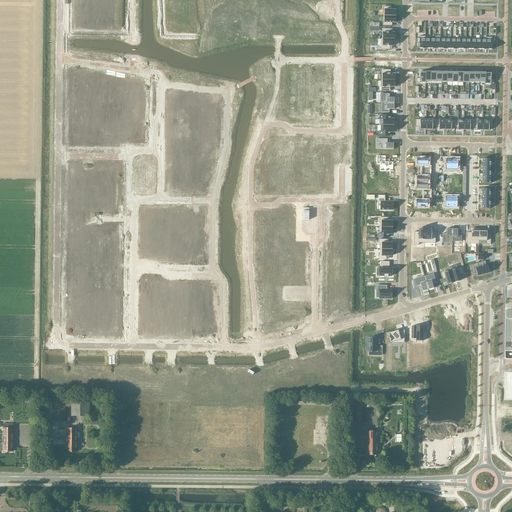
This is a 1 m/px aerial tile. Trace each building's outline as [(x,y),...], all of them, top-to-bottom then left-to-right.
[(383,6),(383,16),(395,16),(395,10),(391,10),(391,7),(383,6)] [(263,14),(263,27),(271,27),(271,22),(272,22),(272,21),(275,21),(275,11),(268,11),(268,14),(263,14)] [(383,16),(383,25),(392,26),(392,23),(395,23),(395,16),(383,16)] [(382,39),(394,39),(394,38),(395,38),(395,34),(394,34),(394,33),(390,32),(391,29),(382,29),(382,39)] [(417,38),(417,43),(419,43),(419,48),(425,49),(425,38),(425,36),(419,36),(419,38),(417,38)] [(486,39),(486,49),(492,49),(492,44),(494,44),(494,39),(492,39),(492,37),(486,37),(486,39)] [(381,39),(380,49),(390,49),(390,46),(394,46),(394,44),(395,44),(395,40),(394,40),(394,39),(382,39),(381,39)] [(70,69),(70,75),(81,75),(81,69),(84,69),(84,66),(78,66),(77,69),(70,69)] [(298,76),(298,75),(300,75),(305,75),(305,66),(289,66),(289,75),(289,76),(298,76)] [(331,77),(331,75),(331,67),(315,66),(315,75),(322,75),(322,77),(331,77)] [(378,80),(381,80),(394,80),(395,80),(395,79),(394,79),(394,77),(395,77),(394,77),(394,74),(390,74),(390,71),(390,70),(381,69),(381,80),(378,80)] [(419,83),(419,85),(425,85),(425,84),(425,72),(419,72),(419,78),(416,78),(416,83),(419,83)] [(485,73),(485,83),(484,83),(484,86),(490,86),(490,84),(494,84),(494,79),(491,79),(491,73),(485,73)] [(99,81),(99,87),(102,87),(102,84),(107,84),(108,84),(108,74),(107,74),(102,74),(102,81),(99,81)] [(108,74),(108,84),(113,84),(113,87),(116,87),(116,81),(113,81),(113,74),(108,74)] [(70,75),(70,80),(77,80),(77,83),(84,83),(84,80),(81,80),(81,75),(70,75)] [(131,84),(131,87),(138,87),(138,84),(145,84),(145,77),(140,77),(135,77),(134,77),(134,84),(131,84)] [(378,80),(381,80),(381,91),(390,91),(390,89),(389,89),(390,87),(394,87),(394,84),(395,84),(395,83),(394,83),(394,81),(395,81),(394,81),(394,80),(381,80),(378,80)] [(70,89),(70,94),(70,95),(80,95),(81,90),(84,90),(84,86),(77,86),(77,89),(70,89)] [(131,89),(131,93),(134,93),(134,98),(145,98),(145,93),(138,93),(138,90),(131,89)] [(168,95),(168,102),(172,102),(172,106),(179,106),(180,96),(175,96),(175,93),(170,93),(170,96),(168,95)] [(216,95),(216,94),(212,94),(212,95),(208,95),(208,101),(204,101),(204,106),(212,106),(212,103),(220,103),(220,95),(216,95)] [(380,94),(380,103),(381,103),(394,103),(394,97),(389,97),(389,94),(380,94)] [(70,95),(70,101),(77,101),(77,104),(83,104),(83,100),(80,100),(80,95),(70,95)] [(131,104),(131,107),(138,107),(138,104),(145,104),(145,99),(145,98),(134,98),(134,104),(131,104)] [(381,103),(381,113),(389,113),(389,109),(394,109),(394,103),(381,103)] [(70,110),(69,115),(70,115),(70,116),(80,116),(80,110),(83,110),(83,107),(77,107),(77,110),(70,110)] [(131,109),(131,112),(134,112),(134,118),(145,118),(145,112),(138,112),(138,109),(131,109)] [(304,110),(297,110),(297,109),(289,109),(288,110),(288,119),(304,119),(304,110)] [(315,110),(315,119),(331,119),(331,110),(331,109),(322,109),(322,110),(315,110)] [(216,113),(216,110),(205,110),(205,117),(208,117),(208,122),(220,122),(221,113),(216,113)] [(379,115),(379,125),(394,125),(394,119),(390,119),(390,115),(379,115)] [(70,116),(69,121),(77,121),(77,124),(83,124),(83,121),(80,121),(80,116),(70,116)] [(131,123),(131,126),(137,127),(137,123),(145,123),(145,119),(145,118),(134,118),(134,123),(131,123)] [(426,119),(426,130),(432,130),(432,127),(435,127),(435,119),(436,119),(436,118),(426,118),(426,119)] [(464,120),(464,130),(470,130),(470,128),(473,128),(473,118),(463,118),(464,120)] [(473,118),(473,128),(476,128),(476,130),(480,130),(480,131),(482,131),(482,130),(483,119),(473,118)] [(415,119),(415,127),(420,127),(420,129),(423,129),(423,130),(426,130),(426,119),(415,119)] [(435,119),(435,127),(438,127),(438,130),(442,130),(444,130),(445,130),(445,119),(436,119),(435,119)] [(445,119),(445,130),(451,130),(451,127),(454,127),(454,120),(445,119)] [(483,119),(482,130),(489,130),(489,128),(492,128),(492,119),(483,119)] [(454,120),(454,127),(457,127),(457,130),(461,130),(463,130),(464,130),(464,120),(454,120)] [(379,131),(379,135),(390,135),(390,132),(393,132),(394,125),(379,125),(380,125),(380,131),(379,131)] [(69,130),(69,136),(80,136),(80,131),(83,131),(83,127),(77,127),(77,130),(69,130)] [(131,128),(131,132),(134,132),(134,137),(145,137),(145,132),(137,132),(137,129),(131,128)] [(205,128),(205,131),(208,132),(208,139),(214,139),(214,140),(219,140),(219,139),(220,139),(220,135),(220,131),(216,131),(216,130),(214,130),(214,128),(205,128)] [(98,129),(98,135),(101,135),(101,143),(106,143),(107,143),(107,132),(102,132),(102,129),(98,129)] [(107,132),(107,143),(113,143),(113,135),(116,135),(116,129),(112,129),(112,132),(107,132)] [(168,133),(168,139),(181,139),(181,130),(171,130),(171,133),(168,133)] [(69,136),(69,142),(77,142),(77,145),(83,145),(83,141),(80,141),(80,136),(69,136)] [(131,143),(131,146),(137,146),(137,143),(145,143),(145,137),(134,137),(134,143),(131,143)] [(168,139),(168,146),(171,146),(171,149),(181,149),(181,139),(168,139)] [(266,139),(266,148),(275,148),(275,152),(282,152),(282,148),(280,148),(280,140),(266,139)] [(376,139),(376,143),(381,143),(381,149),(393,149),(393,143),(389,143),(387,143),(387,142),(387,139),(376,139)] [(296,146),(296,152),(305,152),(305,140),(299,140),(299,146),(296,146)] [(305,140),(305,152),(314,152),(314,146),(311,146),(311,140),(305,140)] [(318,145),(318,153),(323,153),(323,152),(328,152),(328,140),(322,140),(322,145),(318,145)] [(339,140),(339,152),(344,152),(344,153),(348,153),(348,146),(345,146),(345,140),(339,140)] [(205,159),(209,159),(209,160),(213,160),(213,159),(217,159),(217,151),(213,151),(213,145),(206,145),(206,151),(205,151),(205,159)] [(168,154),(168,160),(182,160),(182,151),(171,151),(171,154),(168,154)] [(258,161),(258,164),(259,164),(259,165),(273,165),(273,155),(265,155),(265,159),(259,159),(259,161),(258,161)] [(385,162),(385,156),(377,155),(376,164),(380,164),(380,171),(393,171),(393,162),(385,162)] [(417,158),(416,164),(422,164),(422,171),(428,171),(428,158),(417,158)] [(442,166),(442,172),(446,172),(446,169),(451,170),(452,159),(446,159),(446,166),(442,166)] [(452,159),(451,170),(457,170),(457,172),(461,172),(461,166),(457,166),(458,159),(452,159)] [(168,160),(167,166),(171,166),(171,170),(184,170),(184,166),(181,166),(182,160),(168,160)] [(258,166),(258,170),(259,170),(259,171),(265,171),(265,174),(273,174),(273,165),(259,165),(259,167),(258,166)] [(69,167),(69,176),(73,176),(73,180),(85,180),(85,174),(81,174),(81,167),(69,167)] [(201,169),(199,176),(212,179),(213,172),(209,171),(210,168),(203,167),(202,169),(201,169)] [(416,177),(416,182),(428,183),(428,171),(422,171),(422,177),(416,177)] [(167,177),(167,183),(179,184),(179,177),(181,177),(181,173),(174,173),(174,177),(167,177)] [(389,177),(389,176),(378,176),(377,183),(381,183),(381,190),(393,190),(393,182),(393,180),(392,180),(388,180),(388,179),(387,179),(387,177),(389,177)] [(257,183),(257,192),(270,192),(270,187),(274,187),(274,180),(263,180),(263,183),(262,183),(257,183)] [(416,182),(416,188),(421,188),(421,195),(427,195),(428,183),(416,182)] [(69,188),(69,194),(82,195),(82,184),(72,184),(72,188),(69,188)] [(69,194),(68,201),(72,201),(72,205),(82,205),(82,195),(69,194)] [(442,194),(442,200),(445,200),(445,207),(451,207),(451,196),(445,196),(445,194),(442,194)] [(451,196),(451,207),(457,207),(457,200),(460,200),(461,194),(457,194),(457,197),(451,196)] [(416,201),(416,207),(427,207),(427,195),(421,195),(421,201),(416,201)] [(378,198),(378,202),(380,202),(380,210),(392,210),(392,201),(385,201),(385,198),(378,198)] [(141,212),(141,219),(144,219),(144,217),(150,217),(150,207),(144,207),(144,212),(141,212)] [(182,207),(182,217),(187,217),(187,219),(191,219),(191,213),(188,213),(188,207),(182,207)] [(329,212),(329,218),(343,218),(343,208),(336,208),(336,212),(329,212)] [(68,216),(68,218),(81,219),(81,212),(82,212),(82,209),(76,209),(76,212),(69,212),(69,216),(68,216)] [(194,216),(194,222),(198,222),(206,222),(206,219),(207,219),(207,214),(206,214),(206,210),(198,210),(198,216),(194,216)] [(255,216),(255,229),(264,229),(264,220),(268,221),(268,213),(261,212),(261,216),(255,216)] [(279,216),(279,226),(293,226),(293,220),(287,220),(287,216),(279,216)] [(379,217),(379,227),(392,227),(392,221),(387,221),(387,217),(379,217)] [(68,218),(68,221),(69,221),(69,225),(76,225),(76,228),(82,228),(82,225),(81,225),(81,219),(68,218)] [(343,218),(329,218),(329,224),(335,224),(335,228),(343,228),(343,218)] [(279,226),(279,232),(280,232),(280,234),(287,235),(287,232),(293,232),(293,226),(279,226)] [(378,233),(378,237),(389,237),(389,234),(392,234),(392,227),(379,227),(379,233),(378,233)] [(425,243),(425,228),(418,228),(418,232),(414,232),(414,245),(419,245),(419,243),(425,243)] [(435,247),(435,232),(431,232),(431,228),(425,228),(425,243),(424,243),(424,246),(435,247)] [(442,239),(442,242),(450,243),(451,243),(452,243),(452,229),(448,229),(446,229),(446,231),(446,233),(442,233),(442,237),(442,239)] [(452,229),(452,243),(452,241),(460,241),(461,241),(461,239),(461,238),(461,237),(461,234),(459,234),(458,234),(458,232),(458,231),(458,229),(452,229)] [(467,234),(467,244),(479,244),(479,241),(479,229),(471,229),(471,234),(467,234)] [(479,229),(479,241),(486,241),(486,244),(490,244),(491,234),(487,234),(487,229),(479,229)] [(106,230),(106,235),(107,235),(106,241),(120,241),(120,234),(116,234),(116,230),(106,230)] [(329,236),(328,242),(340,242),(340,236),(341,236),(341,233),(335,233),(335,236),(329,236)] [(379,239),(379,243),(380,243),(380,249),(392,249),(392,243),(386,243),(386,239),(379,239)] [(105,247),(105,251),(116,251),(116,247),(120,248),(120,241),(106,241),(106,247),(105,247)] [(295,241),(295,249),(306,249),(306,244),(301,244),(301,241),(295,241)] [(256,246),(256,254),(269,255),(269,246),(272,246),(272,242),(261,242),(261,243),(262,243),(262,245),(261,245),(261,246),(256,246)] [(328,242),(328,248),(335,248),(335,251),(341,251),(341,248),(343,248),(343,242),(340,242),(328,242)] [(195,245),(195,255),(199,255),(199,262),(207,262),(207,251),(202,251),(202,245),(195,245)] [(142,250),(142,261),(148,261),(148,253),(152,253),(152,247),(148,247),(148,250),(142,250)] [(154,247),(154,254),(157,254),(157,261),(162,261),(163,250),(157,250),(157,247),(154,247)] [(163,250),(162,261),(168,261),(168,254),(171,254),(171,247),(168,247),(168,250),(163,250)] [(173,247),(173,254),(176,254),(176,261),(181,261),(182,261),(182,251),(177,250),(177,248),(173,247)] [(182,251),(182,261),(188,261),(188,254),(191,254),(191,248),(187,248),(187,251),(182,251)] [(378,255),(378,259),(386,259),(386,256),(392,256),(392,249),(380,249),(380,255),(378,255)] [(103,253),(103,258),(107,259),(107,264),(119,264),(119,257),(112,257),(112,253),(103,253)] [(68,259),(68,267),(80,267),(80,263),(84,263),(84,255),(74,255),(74,257),(72,257),(72,259),(68,259)] [(328,265),(328,266),(343,266),(343,257),(335,257),(335,260),(329,260),(329,265),(328,265)] [(379,268),(379,276),(384,276),(384,277),(388,277),(388,276),(391,276),(391,268),(387,268),(387,266),(388,266),(388,261),(381,261),(381,268),(379,268)] [(478,267),(475,268),(477,276),(489,272),(487,265),(486,265),(486,263),(483,263),(483,261),(477,263),(477,265),(478,267)] [(257,266),(257,272),(271,272),(271,266),(270,266),(270,263),(264,263),(264,266),(257,266)] [(104,269),(104,274),(112,274),(112,271),(119,271),(119,264),(107,264),(107,269),(104,269)] [(449,266),(450,270),(454,282),(460,280),(459,275),(464,274),(462,266),(456,268),(456,265),(450,266),(449,266)] [(328,266),(328,272),(335,272),(335,276),(342,276),(343,266),(328,266)] [(450,270),(441,272),(443,279),(446,278),(447,284),(454,282),(450,270)] [(257,272),(257,278),(264,278),(264,281),(270,281),(270,278),(271,278),(271,272),(257,272)] [(433,274),(424,276),(428,289),(433,288),(432,283),(436,282),(433,274)] [(67,284),(67,285),(68,285),(68,289),(74,289),(74,287),(77,287),(77,289),(81,289),(82,282),(87,282),(87,276),(72,276),(72,280),(69,280),(69,284),(67,284)] [(294,276),(294,285),(301,285),(301,282),(306,282),(306,276),(294,276)] [(424,276),(413,279),(415,288),(421,286),(422,291),(428,289),(424,276)] [(108,277),(108,286),(119,286),(119,280),(116,280),(116,277),(108,277)] [(328,289),(328,290),(342,290),(340,290),(340,284),(341,284),(341,281),(341,278),(335,278),(335,281),(335,284),(329,284),(328,289)] [(142,285),(142,290),(153,291),(153,285),(156,285),(156,282),(150,282),(150,285),(142,285)] [(171,292),(171,298),(174,298),(174,295),(180,295),(180,284),(179,284),(174,284),(174,292),(171,292)] [(180,284),(180,295),(185,295),(185,298),(188,298),(189,292),(185,292),(186,285),(180,284)] [(202,285),(202,293),(203,293),(203,296),(211,296),(211,293),(216,293),(216,285),(202,285)] [(377,285),(377,290),(379,290),(379,298),(391,298),(391,289),(387,289),(387,285),(377,285)] [(108,286),(108,296),(115,296),(116,293),(119,293),(119,286),(108,286)] [(142,290),(142,296),(150,296),(150,299),(156,299),(156,296),(153,296),(153,291),(142,290)] [(328,290),(328,296),(335,296),(335,299),(341,299),(341,296),(342,296),(342,290),(328,290)] [(260,295),(260,301),(274,301),(274,291),(266,291),(266,295),(260,295)] [(68,299),(68,313),(78,314),(78,299),(75,299),(75,296),(71,296),(71,299),(68,299)] [(105,299),(105,303),(108,303),(108,308),(119,308),(119,303),(117,303),(117,299),(105,299)] [(142,304),(142,309),(142,310),(153,310),(153,305),(156,305),(156,301),(150,301),(150,304),(142,304)] [(260,301),(260,307),(266,307),(266,310),(273,310),(273,307),(274,307),(274,301),(260,301)] [(327,309),(327,313),(328,313),(328,315),(341,315),(345,315),(345,303),(333,303),(333,306),(328,306),(328,309),(327,309)] [(204,304),(204,317),(214,318),(214,304),(204,304)] [(105,313),(105,318),(116,318),(117,314),(119,314),(119,308),(108,308),(108,314),(105,313)] [(296,312),(296,325),(299,325),(302,325),(302,317),(307,317),(307,310),(299,309),(299,312),(296,312)] [(142,310),(142,316),(149,316),(149,319),(156,319),(156,315),(153,315),(153,310),(142,310)] [(292,325),(296,325),(296,312),(284,312),(284,320),(289,320),(289,325),(290,325),(292,325)] [(452,327),(452,331),(455,331),(455,327),(462,328),(463,322),(463,315),(453,315),(453,327),(452,327)] [(67,325),(67,330),(71,330),(71,331),(75,331),(75,330),(79,330),(79,322),(78,322),(78,319),(72,318),(72,322),(68,322),(68,325),(67,325)] [(142,324),(142,329),(153,330),(153,324),(156,324),(156,321),(149,321),(149,324),(142,324)] [(171,322),(171,329),(174,329),(174,336),(179,336),(179,326),(174,325),(174,322),(171,322)] [(208,322),(208,332),(210,332),(210,338),(216,338),(216,332),(217,332),(217,326),(216,326),(216,322),(208,322)] [(179,326),(179,336),(185,336),(185,329),(188,329),(188,323),(185,323),(185,326),(179,326)] [(432,324),(432,344),(448,344),(448,332),(443,332),(443,325),(432,324)] [(105,325),(105,336),(107,336),(107,337),(108,337),(108,336),(112,336),(114,336),(118,336),(118,337),(119,337),(119,336),(119,333),(119,329),(118,329),(113,329),(113,325),(105,325)] [(411,326),(411,338),(412,338),(412,337),(416,337),(416,341),(416,339),(422,339),(422,341),(423,325),(422,325),(422,326),(416,326),(416,325),(416,327),(412,327),(412,326),(411,326)] [(142,329),(142,330),(142,335),(149,335),(149,338),(155,338),(155,335),(152,335),(153,330),(142,329)] [(387,333),(386,338),(388,338),(389,343),(396,343),(396,341),(400,340),(401,343),(404,343),(404,330),(398,332),(398,330),(387,333)] [(375,353),(382,354),(382,346),(376,346),(376,338),(372,338),(371,338),(368,338),(368,343),(367,343),(367,347),(367,351),(375,351),(375,353)] [(338,363),(335,364),(337,372),(344,370),(343,365),(348,363),(347,361),(348,361),(347,361),(347,360),(348,359),(347,359),(345,354),(346,354),(346,353),(345,354),(345,352),(346,352),(345,352),(344,350),(335,352),(337,358),(336,358),(337,358),(337,360),(338,363)] [(325,353),(316,356),(319,369),(325,367),(326,371),(333,369),(330,358),(329,358),(330,359),(327,360),(327,359),(326,359),(325,353)] [(73,372),(72,379),(78,379),(78,380),(87,380),(87,367),(78,367),(78,372),(73,372)] [(94,367),(94,376),(95,376),(95,379),(100,380),(100,376),(106,376),(106,380),(110,380),(110,373),(106,373),(106,367),(94,367)] [(135,367),(135,379),(143,379),(143,367),(135,367)] [(55,372),(55,376),(55,379),(61,379),(61,382),(66,382),(66,375),(63,375),(63,368),(55,368),(55,372)] [(151,373),(151,385),(158,385),(158,382),(163,382),(163,376),(164,376),(164,375),(163,375),(163,374),(164,374),(163,374),(163,372),(164,372),(163,372),(163,371),(164,371),(164,370),(163,370),(163,368),(161,368),(154,368),(154,369),(155,369),(155,373),(154,373),(154,375),(151,375),(151,373)] [(173,374),(173,381),(179,381),(179,382),(187,382),(187,378),(188,378),(188,374),(187,374),(187,370),(179,370),(179,374),(173,374)] [(356,398),(356,423),(365,423),(366,398),(356,398)] [(71,416),(90,416),(90,399),(71,399),(71,400),(71,406),(71,416)] [(65,420),(65,406),(71,406),(71,400),(54,400),(54,420),(65,420)] [(290,423),(290,446),(300,446),(300,443),(302,443),(302,454),(312,454),(312,440),(313,440),(313,437),(312,437),(313,414),(302,414),(302,426),(300,426),(300,423),(290,423)] [(13,451),(13,420),(3,420),(3,451),(13,451)] [(76,452),(76,428),(66,428),(66,452),(76,452)] [(377,455),(377,431),(366,431),(366,441),(367,441),(367,444),(367,455),(377,455)]
